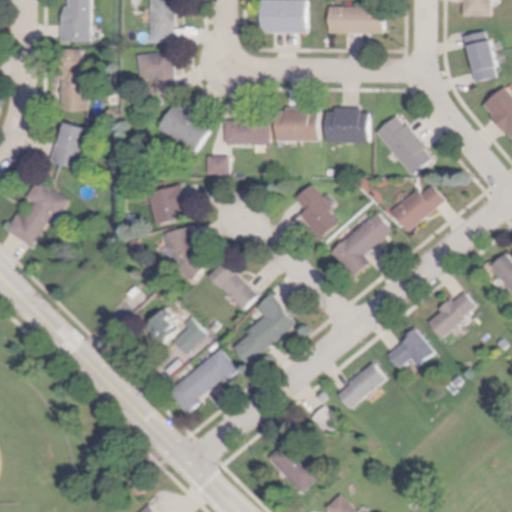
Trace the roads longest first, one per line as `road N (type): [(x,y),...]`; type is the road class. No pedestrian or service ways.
road 1 (residential): [(191,464),(511,198)]
road 2 (tertiary): [(20,297),(239,511)]
road 3 (residential): [(426,0),(432,88),(511,198)]
road 4 (residential): [(236,58),(271,70),(428,72)]
road 5 (tertiary): [(26,0),(24,103),(0,158)]
road 6 (residential): [(354,329),(247,217)]
